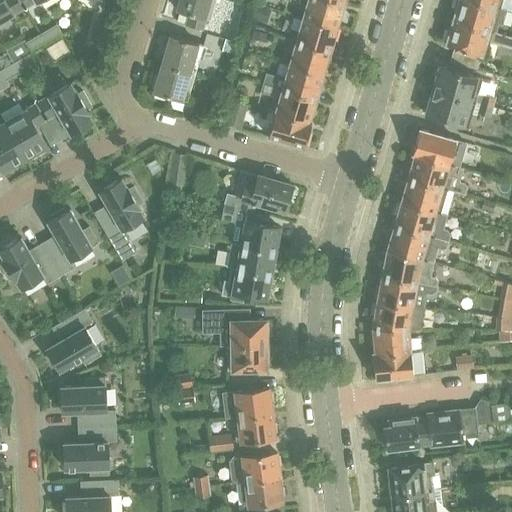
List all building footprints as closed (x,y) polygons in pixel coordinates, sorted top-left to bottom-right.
[(0,0),(0,21),(22,8),(17,0),(0,0)] [(214,0),(178,0),(176,7),(190,11),(187,24),(204,29),(207,15),(210,16),(214,0)] [(346,2),(340,0),(297,0),(299,1),(299,2),(307,4),(303,17),(339,27),(346,2)] [(476,0),(456,0),(451,19),(496,31),(498,23),(503,24),(507,10),(511,11),(511,10),(476,0)] [(476,0),(511,10),(511,8),(511,6),(502,4),(502,0),(476,0)] [(267,20),(270,7),(257,3),(254,17),(267,20)] [(279,24),(276,35),(288,39),(288,37),(297,40),(296,41),(332,51),(339,27),(303,17),(299,30),(279,24)] [(511,36),(496,31),(451,19),(444,43),(482,54),(486,40),(511,47),(511,36)] [(56,24),(40,33),(46,43),(62,34),(56,24)] [(268,33),(253,28),(253,29),(250,37),(266,41),(268,33)] [(46,43),(40,33),(25,42),(31,52),(46,43)] [(169,36),(161,63),(195,72),(202,45),(169,36)] [(296,41),(290,64),(325,75),(332,51),(296,41)] [(30,53),(13,62),(19,72),(36,63),(30,53)] [(19,72),(13,62),(0,70),(0,72),(5,81),(19,72)] [(195,72),(161,63),(154,89),(187,99),(195,72)] [(266,72),(264,82),(319,98),(325,75),(290,64),(286,78),(266,72)] [(435,81),(433,89),(469,99),(476,101),(480,102),(483,93),(478,92),(483,78),(440,65),(439,68),(436,69),(434,78),(435,81)] [(39,100),(49,117),(55,114),(60,115),(70,133),(93,120),(88,112),(86,108),(92,105),(83,90),(77,93),(75,89),(75,90),(70,82),(39,100)] [(319,98),(264,82),(261,92),(280,97),(276,111),(276,112),(312,122),(319,98)] [(427,101),(425,110),(426,112),(426,114),(469,126),(473,111),(476,101),(469,99),(433,89),(429,101),(427,101)] [(483,93),(480,102),(493,106),(496,97),(483,93)] [(226,119),(225,123),(241,128),(247,105),(232,100),(226,119)] [(493,106),(480,102),(477,112),(490,116),(493,106)] [(34,103),(3,121),(25,158),(29,156),(33,157),(42,151),(43,147),(47,145),(37,128),(38,123),(44,120),(34,103)] [(264,118),(273,121),(269,136),(305,146),(312,122),(276,112),(276,111),(267,108),(264,118)] [(25,158),(3,121),(0,123),(0,164),(4,171),(25,158)] [(422,129),(415,153),(455,164),(461,141),(455,140),(456,138),(422,129)] [(172,152),(168,186),(183,188),(187,154),(172,152)] [(415,153),(408,176),(465,193),(468,186),(465,182),(459,181),(463,167),(455,165),(455,164),(415,153)] [(280,210),(291,173),(241,158),(242,183),(239,182),(235,195),(229,195),(225,202),(254,210),(256,202),(265,205),(266,203),(280,210)] [(408,176),(401,200),(447,214),(453,190),(465,193),(408,176)] [(106,203),(93,211),(121,259),(136,250),(128,237),(146,226),(140,217),(144,215),(137,204),(143,201),(133,185),(128,188),(121,177),(99,190),(106,203)] [(401,200),(395,224),(449,240),(450,233),(448,229),(443,228),(447,214),(401,200)] [(492,210),(494,203),(483,200),(481,207),(492,210)] [(236,221),(232,242),(275,250),(279,225),(255,221),(256,217),(252,216),(253,211),(226,203),(221,218),(236,221)] [(55,234),(42,241),(61,274),(74,266),(70,258),(98,242),(88,225),(82,229),(69,208),(65,210),(63,207),(49,215),(51,218),(47,221),(55,234)] [(395,224),(388,248),(434,261),(437,248),(443,249),(447,247),(449,240),(395,224)] [(192,231),(189,244),(203,247),(206,234),(192,231)] [(61,274),(42,241),(28,249),(21,236),(0,248),(0,253),(4,261),(0,263),(0,265),(8,280),(14,277),(20,288),(43,274),(47,282),(61,274)] [(227,266),(230,266),(270,273),(275,250),(232,242),(227,266)] [(388,248),(383,274),(416,280),(416,281),(437,286),(438,280),(435,277),(431,276),(434,261),(388,248)] [(270,273),(230,266),(228,279),(224,279),(222,293),(232,295),(232,296),(242,298),(243,293),(266,297),(270,273)] [(383,274),(378,300),(411,304),(416,281),(416,280),(383,274)] [(511,282),(503,281),(500,298),(511,300),(511,282)] [(186,290),(185,301),(201,302),(201,290),(186,290)] [(511,300),(500,298),(498,315),(511,317),(511,300)] [(378,300),(374,324),(408,327),(421,327),(424,306),(411,304),(378,300)] [(51,326),(51,327),(59,340),(46,347),(59,369),(81,357),(84,363),(101,354),(84,325),(92,321),(84,307),(51,326)] [(203,331),(219,331),(219,344),(227,344),(227,343),(267,343),(267,318),(233,318),(232,308),(203,308),(203,331)] [(442,329),(443,317),(429,316),(428,327),(442,329)] [(511,320),(501,321),(502,329),(511,328),(511,320)] [(408,327),(374,324),(375,352),(410,350),(408,327)] [(498,330),(499,341),(511,340),(511,328),(502,329),(498,330)] [(227,343),(227,344),(227,368),(267,369),(267,343),(227,343)] [(410,350),(375,352),(375,378),(413,374),(410,350)] [(473,354),(455,355),(457,369),(474,368),(473,354)] [(190,373),(173,375),(175,389),(191,387),(190,373)] [(77,411),(78,426),(116,424),(115,409),(106,409),(104,376),(85,377),(86,384),(61,385),(62,411),(77,411)] [(219,393),(222,417),(234,416),(273,411),(270,386),(219,393)] [(191,387),(175,389),(176,403),(193,401),(191,387)] [(430,443),(462,439),(463,448),(479,446),(477,435),(479,435),(477,423),(502,420),(511,418),(511,401),(499,402),(483,398),(481,399),(474,405),(427,411),(427,415),(389,420),(390,425),(381,427),(384,447),(430,441),(430,443)] [(273,411),(234,416),(237,440),(276,435),(273,411)] [(116,424),(78,426),(78,441),(63,442),(64,468),(89,467),(90,474),(109,473),(107,440),(116,440),(116,424)] [(232,432),(208,434),(210,450),(234,448),(232,432)] [(234,481),(241,480),(280,475),(278,451),(253,454),(252,449),(237,451),(229,460),(231,478),(234,481)] [(385,467),(389,493),(449,486),(445,455),(431,456),(431,461),(385,467)] [(193,475),(195,486),(210,484),(208,474),(193,475)] [(241,480),(244,504),(283,499),(280,475),(241,480)] [(80,480),(81,495),(66,496),(66,511),(110,511),(110,494),(119,494),(118,478),(80,480)] [(210,484),(195,486),(196,497),(211,495),(210,484)] [(449,486),(389,493),(390,511),(443,511),(441,488),(449,487),(449,486)] [(476,501),(477,510),(488,509),(487,500),(476,501)]
